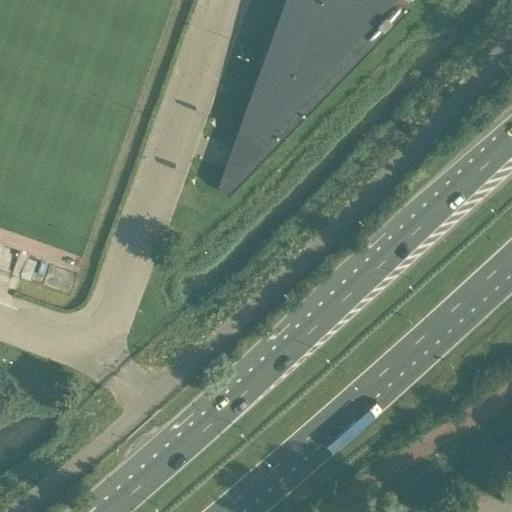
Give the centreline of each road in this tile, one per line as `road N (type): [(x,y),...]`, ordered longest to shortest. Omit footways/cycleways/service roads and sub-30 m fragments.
road 1 (trunk): [(511,140),(111,511)]
road 2 (unclassified): [(0,325),(61,345),(101,339),(227,0)]
road 3 (motorway): [(229,511),(511,263)]
